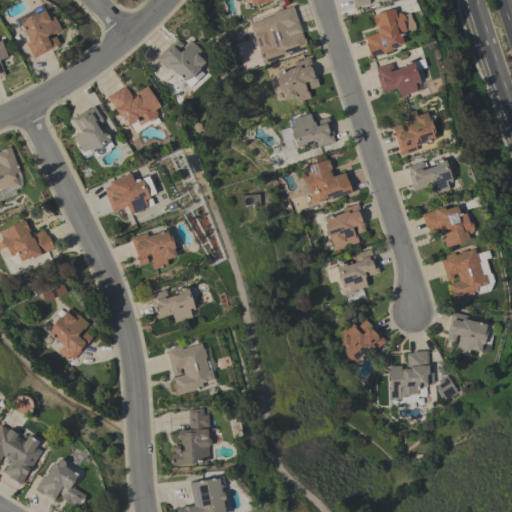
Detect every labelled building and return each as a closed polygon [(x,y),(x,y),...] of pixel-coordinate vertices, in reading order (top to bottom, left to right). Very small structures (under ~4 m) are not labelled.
[(350,0),(389,0),(387,1),(386,0),(367,0),(368,2),(353,8),(350,0)] [(33,58),(25,43),(28,41),(20,25),(17,27),(13,20),(32,10),(31,9),(40,4),(48,19),(53,16),(60,30),(51,35),(51,33),(45,36),(47,40),(54,36),(59,44),(33,58)] [(261,64),(257,50),(258,50),(253,35),(252,35),(249,24),(256,22),(256,21),(279,13),(278,11),(292,6),(303,39),(304,39),(307,48),(280,57),(261,64)] [(409,13),(411,20),(412,22),(414,26),(414,29),(413,29),(413,30),(405,32),(406,33),(400,35),(403,44),(391,47),(392,50),(369,57),(365,43),(366,43),(364,36),(378,32),(376,25),(374,26),(371,16),(373,16),(372,15),(393,8),(395,14),(399,12),(400,14),(402,15),(409,13)] [(202,74),(188,87),(185,83),(179,88),(175,85),(181,79),(170,67),(166,70),(155,59),(170,43),(171,43),(176,39),(183,46),(189,40),(200,51),(196,54),(204,62),(198,68),(199,69),(197,70),(202,74)] [(414,61),(413,57),(419,56),(420,59),(423,58),(426,67),(423,68),(425,74),(422,75),(426,86),(416,89),(416,91),(399,96),(396,88),(395,88),(381,92),(375,75),(376,74),(374,68),(390,63),(392,71),(404,67),(403,64),(412,61),(412,62),(414,61)] [(277,101),(268,74),(277,71),(278,73),(294,67),(292,63),(308,58),(318,86),(309,89),(307,81),(303,82),(305,89),(306,88),(309,98),(295,102),(293,97),(283,100),(283,99),(277,101)] [(163,110),(167,117),(152,127),(146,126),(133,135),(130,130),(138,125),(135,120),(128,125),(121,115),(119,116),(106,97),(118,88),(119,90),(124,86),(133,98),(137,95),(135,93),(145,86),(161,109),(155,114),(155,115),(163,110)] [(84,158),(80,152),(82,151),(73,137),(81,132),(72,119),(86,109),(87,110),(93,106),(102,120),(95,124),(102,134),(104,133),(113,146),(109,148),(110,150),(100,156),(99,155),(95,158),(91,153),(84,158)] [(391,127),(401,124),(398,116),(412,111),(414,117),(425,113),(428,120),(429,120),(433,133),(432,135),(434,139),(415,145),(416,149),(400,154),(391,127)] [(279,130),(294,125),(292,119),(309,113),(312,123),(327,117),(333,135),(332,135),(334,141),(318,146),(315,139),(304,142),(305,145),(296,148),(295,148),(285,151),(279,130)] [(20,178),(20,184),(18,187),(13,190),(14,194),(0,199),(0,149),(9,146),(19,171),(18,172),(20,178)] [(327,159),(331,172),(330,172),(331,177),(345,172),(347,178),(348,178),(353,191),(330,199),(329,196),(318,200),(318,199),(312,201),(309,193),(301,196),(299,188),(306,186),(305,185),(302,183),(301,178),(303,173),(307,172),(305,167),(327,159)] [(431,195),(428,185),(413,190),(407,173),(408,173),(406,167),(422,161),(422,163),(424,162),(426,166),(423,167),(424,169),(435,165),(434,163),(444,160),(447,169),(448,168),(450,174),(449,175),(451,181),(446,183),(448,189),(431,195)] [(128,173),(129,174),(130,174),(133,181),(142,177),(145,185),(148,184),(152,193),(148,195),(149,199),(151,204),(148,206),(147,207),(147,208),(130,215),(126,206),(125,206),(112,212),(104,195),(106,194),(103,188),(109,186),(108,182),(128,173)] [(363,224),(362,224),(364,231),(357,234),(354,225),(351,227),(353,233),(354,232),(357,242),(345,246),(345,247),(334,251),(329,237),(328,238),(323,225),(324,223),(323,218),(342,212),(341,208),(356,204),(363,224)] [(420,214),(434,209),(434,210),(443,207),(444,210),(456,206),(458,213),(464,212),(467,221),(470,222),(472,229),(471,231),(471,232),(466,234),(468,240),(445,247),(441,237),(444,236),(442,229),(428,234),(426,227),(425,228),(420,214)] [(2,259),(0,255),(0,240),(1,238),(0,236),(0,230),(21,220),(22,221),(23,220),(29,232),(28,233),(30,236),(43,229),(46,235),(47,234),(53,247),(40,254),(32,259),(31,256),(20,261),(14,264),(10,256),(2,259)] [(130,238),(145,232),(147,236),(166,230),(167,234),(170,235),(174,248),(173,249),(175,256),(166,259),(167,265),(153,269),(150,261),(151,260),(149,254),(145,255),(148,263),(139,266),(130,238)] [(342,288),(337,289),(335,282),(329,284),(324,269),(349,261),(350,264),(355,262),(352,254),(369,248),(371,255),(373,255),(378,272),(364,276),(364,277),(363,277),(366,286),(349,292),(346,284),(341,285),(342,288)] [(486,250),(488,257),(481,259),(486,273),(487,272),(490,281),(488,288),(486,291),(477,294),(477,292),(451,300),(448,290),(449,290),(447,284),(458,280),(456,273),(452,275),(453,279),(446,282),(438,257),(453,252),(454,255),(459,253),(458,251),(464,249),(465,252),(473,249),(474,253),(475,253),(476,253),(486,250)] [(174,323),(171,314),(156,319),(150,302),(151,302),(149,295),(164,290),(166,297),(178,294),(177,291),(187,287),(190,297),(191,296),(193,303),(192,303),(193,307),(189,309),(191,317),(174,323)] [(88,324),(79,335),(81,337),(85,332),(91,337),(73,360),(68,357),(66,359),(57,351),(62,345),(47,333),(50,330),(50,327),(59,317),(60,318),(68,308),(88,324)] [(493,326),(489,344),(490,344),(488,353),(479,351),(479,352),(469,349),(468,354),(455,351),(458,335),(454,334),(453,342),(445,340),(446,333),(451,312),(466,316),(465,319),(485,324),(493,326)] [(385,341),(372,353),(369,350),(356,363),(352,360),(349,360),(341,352),(341,349),(335,344),(343,336),(339,333),(350,322),(356,328),(364,320),(385,341)] [(207,349),(213,369),(210,370),(213,379),(201,383),(202,387),(176,394),(173,384),(175,383),(173,378),(184,375),(182,367),(178,369),(180,374),(173,376),(166,351),(180,347),(181,349),(200,344),(202,349),(202,348),(203,350),(207,349)] [(425,396),(416,396),(416,401),(408,402),(390,403),(390,401),(400,400),(400,397),(389,398),(388,388),(390,388),(388,366),(401,365),(401,369),(407,368),(406,353),(412,353),(412,352),(427,351),(428,372),(432,372),(433,382),(425,383),(426,387),(424,387),(425,396)] [(456,391),(444,400),(435,386),(439,383),(437,380),(446,375),(456,391)] [(188,430),(187,410),(202,409),(202,415),(207,415),(208,426),(205,427),(205,429),(206,429),(206,437),(209,440),(210,444),(207,446),(208,460),(193,461),(193,463),(172,465),(170,454),(175,453),(173,451),(172,448),(175,445),(179,445),(179,440),(177,440),(177,438),(176,438),(177,431),(188,430)] [(20,484),(8,477),(9,475),(3,472),(10,460),(2,455),(0,458),(0,425),(7,430),(8,428),(10,429),(11,427),(17,431),(16,433),(17,434),(15,436),(24,441),(28,435),(38,441),(34,447),(40,451),(20,484)] [(42,493),(42,494),(33,489),(41,476),(43,478),(52,465),(55,463),(57,460),(59,459),(63,461),(64,464),(63,466),(76,474),(69,486),(84,495),(78,506),(68,500),(67,502),(60,498),(61,495),(57,492),(52,500),(42,493)] [(174,511),(174,509),(182,508),(182,507),(190,505),(190,506),(192,505),(188,483),(217,477),(217,479),(220,478),(222,486),(219,486),(220,492),(222,492),(224,499),(222,500),(223,511),(174,511)]
